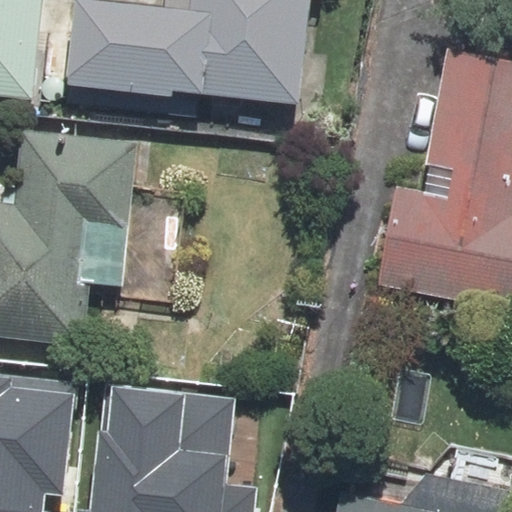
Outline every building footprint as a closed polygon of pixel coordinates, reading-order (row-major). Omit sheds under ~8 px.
[(0,0),(0,99),(27,102),(34,0),(0,0)] [(177,0),(175,23),(72,11),(64,80),(284,104),(295,0),(177,0)] [(419,204),(401,200),(382,293),(511,319),(511,222),(504,221),(511,184),(511,79),(447,66),(419,204)] [(14,224),(0,222),(0,338),(72,347),(85,222),(114,225),(121,155),(22,145),(14,224)] [(0,388),(0,511),(79,511),(91,397),(0,388)] [(112,389),(95,511),(260,511),(275,411),(112,389)]
